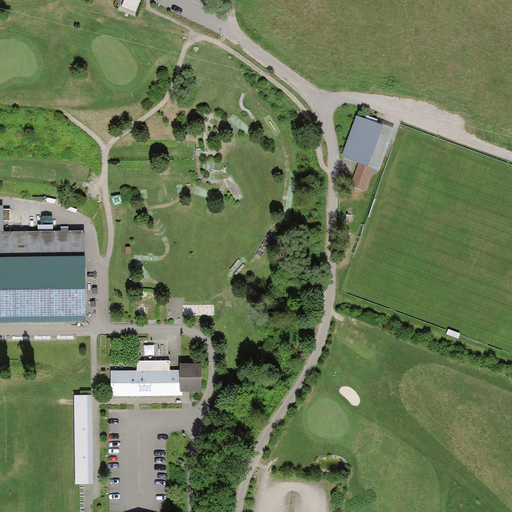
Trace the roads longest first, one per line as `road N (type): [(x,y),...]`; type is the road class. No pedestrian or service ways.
road 1 (residential): [(240,511),(248,472),(321,345),(331,231),(322,95),(239,38),(230,22)]
road 2 (track): [(511,153),(366,101),(322,95)]
